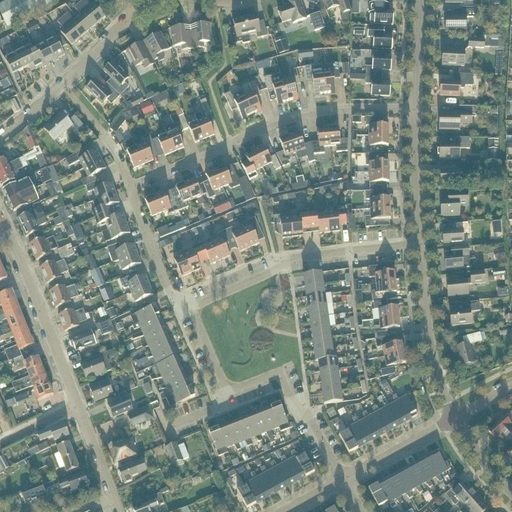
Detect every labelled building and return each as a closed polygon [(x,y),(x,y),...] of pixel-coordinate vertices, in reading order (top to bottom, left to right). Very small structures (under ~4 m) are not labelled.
[(0,25),(3,24),(3,23),(4,22),(8,29),(53,5),(50,0),(11,0),(0,6),(0,25)] [(105,17),(94,5),(91,8),(84,0),(79,5),(96,25),(105,17)] [(350,12),(346,0),(341,0),(337,2),(336,0),(322,0),(326,12),(339,8),(342,15),(340,20),(342,25),(351,21),(349,13),(350,12)] [(306,21),(300,2),(286,6),(287,9),(278,12),(282,25),(292,21),(293,25),(306,21)] [(393,26),(393,12),(385,12),(385,5),(369,4),(368,14),(374,14),(374,16),(370,16),(370,25),(393,26)] [(88,32),(96,25),(79,5),(74,9),(81,16),(77,19),(88,32)] [(466,19),(469,19),(477,19),(476,11),(454,12),(454,19),(446,18),(446,33),(466,33),(466,19)] [(88,32),(77,19),(74,22),(68,14),(63,19),(80,39),(88,32)] [(319,15),(310,18),(315,33),(325,30),(319,15)] [(267,38),(264,23),(258,24),(256,16),(245,19),(249,37),(256,35),(257,40),(267,38)] [(71,46),(80,39),(63,19),(57,23),(64,31),(60,33),(71,46)] [(249,37),(245,19),(233,21),(235,30),(229,31),(232,46),(243,43),(243,44),(244,45),(251,44),(249,37)] [(191,34),(193,51),(204,49),(203,44),(211,43),(209,25),(197,27),(197,33),(191,34)] [(193,51),(191,34),(184,34),(183,29),(171,30),(174,48),(182,47),(182,52),(193,51)] [(392,50),(392,36),(384,36),(384,29),(368,29),(367,38),(374,38),(373,50),(392,50)] [(61,37),(57,39),(54,33),(49,35),(53,42),(47,45),(46,45),(54,62),(55,63),(58,61),(58,60),(65,56),(62,50),(67,47),(63,40),(61,37)] [(165,57),(163,54),(169,51),(160,35),(149,41),(152,46),(147,49),(154,62),(157,61),(158,64),(164,61),(165,57)] [(46,45),(47,45),(44,38),(39,41),(42,47),(36,50),(46,68),(49,66),(48,65),(54,62),(46,45)] [(36,50),(33,51),(28,40),(25,42),(21,44),(23,49),(35,72),(42,69),(42,70),(46,68),(36,50)] [(285,41),(275,45),(279,55),(288,52),(285,41)] [(484,50),(484,42),(470,42),(469,49),(484,50)] [(155,65),(154,62),(147,49),(141,52),(138,47),(127,52),(135,69),(143,65),(146,70),(155,65)] [(30,75),(35,72),(23,49),(13,54),(22,71),(27,69),(30,75)] [(464,68),(465,52),(443,51),(443,67),(464,68)] [(17,74),(22,71),(13,54),(3,60),(15,82),(20,80),(17,74)] [(382,71),(391,71),(391,57),(373,57),(372,68),(366,68),(366,76),(382,77),(382,71)] [(256,72),(276,66),(274,59),(254,65),(256,72)] [(124,84),(129,79),(113,64),(104,73),(114,83),(110,87),(120,97),(129,88),(124,84)] [(330,96),(336,95),(333,77),(339,76),(338,64),(331,65),(332,67),(322,68),(323,76),(325,95),(330,94),(330,96)] [(323,76),(322,68),(311,70),(311,67),(305,68),(306,80),(312,79),(315,98),(320,97),(320,96),(325,95),(323,76)] [(293,103),(298,101),(293,83),(299,81),(296,70),(290,72),(292,81),(283,84),(288,102),(292,101),(293,103)] [(4,81),(9,79),(5,71),(0,72),(0,79),(1,82),(4,81)] [(288,102),(283,84),(280,75),(270,78),(270,77),(264,79),(267,90),(273,89),(278,107),(283,106),(283,104),(288,102)] [(382,83),(382,77),(366,76),(366,85),(372,86),(371,97),(390,97),(390,83),(382,83)] [(473,77),(466,77),(454,76),(454,84),(442,83),(441,97),(460,98),(460,90),(463,90),(465,88),(465,87),(472,87),(473,77)] [(9,79),(4,81),(8,89),(13,87),(9,79)] [(494,80),(487,83),(490,89),(497,85),(494,80)] [(120,97),(110,87),(106,92),(95,82),(86,91),(102,106),(107,101),(112,106),(120,97)] [(257,115),(262,113),(254,96),(260,93),(255,82),(249,85),(253,94),(244,98),(252,116),(256,114),(257,115)] [(247,118),(252,116),(244,98),(241,93),(232,97),(230,94),(224,96),(229,107),(235,105),(243,122),(248,119),(247,118)] [(161,95),(152,99),(155,105),(164,100),(161,95)] [(206,100),(205,101),(203,97),(199,99),(200,103),(205,116),(211,113),(206,100)] [(143,104),(141,99),(131,104),(133,109),(143,104)] [(20,112),(20,111),(14,100),(8,103),(14,115),(20,112)] [(144,105),(140,107),(142,112),(144,117),(154,112),(153,109),(150,102),(144,105)] [(440,114),(440,130),(459,131),(459,124),(471,124),(471,118),(475,118),(476,108),(458,107),(458,115),(440,114)] [(132,111),(124,115),(127,121),(135,118),(132,111)] [(207,119),(203,121),(200,113),(194,116),(198,123),(205,140),(214,136),(207,119)] [(85,130),(75,118),(69,123),(61,115),(44,130),(55,142),(72,127),(79,135),(85,130)] [(183,132),(178,119),(176,115),(171,117),(174,125),(164,129),(167,136),(174,153),(184,149),(178,134),(183,132)] [(205,140),(198,123),(188,127),(183,116),(178,119),(183,132),(189,130),(195,145),(205,140)] [(116,135),(127,121),(121,117),(110,131),(116,135)] [(389,137),(388,127),(383,127),(383,121),(365,121),(365,129),(369,129),(369,138),(389,137)] [(42,155),(30,127),(24,132),(31,151),(33,150),(34,152),(23,157),(23,158),(7,166),(4,158),(0,159),(0,160),(1,162),(0,162),(0,175),(26,163),(35,158),(41,155),(42,155)] [(347,140),(340,141),(339,128),(328,129),(330,148),(336,147),(336,153),(347,152),(347,140)] [(323,148),(330,148),(328,129),(318,130),(319,143),(311,144),(312,156),(323,155),(323,148)] [(89,140),(93,136),(89,131),(85,135),(89,140)] [(118,133),(113,138),(118,145),(124,141),(118,133)] [(299,133),(289,137),(295,155),(297,161),(307,158),(309,164),(314,162),(312,156),(311,144),(304,146),(299,133)] [(143,139),(145,145),(146,144),(152,142),(149,136),(143,139)] [(165,157),(174,153),(167,136),(157,140),(165,157)] [(289,157),(295,155),(289,137),(279,140),(284,153),(276,155),(282,168),(289,165),(288,162),(289,162),(290,159),(289,157)] [(383,156),(382,148),(389,148),(389,137),(369,138),(369,143),(366,144),(366,156),(383,156)] [(470,150),(470,139),(454,139),(454,145),(440,145),(440,159),(460,159),(460,150),(470,150)] [(128,143),(121,146),(125,154),(127,153),(134,170),(144,166),(137,148),(133,141),(128,143)] [(146,144),(137,148),(144,166),(153,162),(146,144)] [(254,152),(262,169),(272,164),(276,172),(281,169),(275,157),(269,159),(264,147),(254,152)] [(493,150),(488,150),(488,162),(498,162),(498,150),(493,150)] [(84,170),(101,161),(96,152),(84,158),(81,152),(65,160),(68,166),(79,161),(84,170)] [(253,173),(262,169),(254,152),(245,156),(248,163),(241,166),(249,182),(255,179),(253,173)] [(41,155),(35,158),(37,164),(44,161),(41,155)] [(389,163),(383,163),(383,156),(366,156),(366,164),(366,167),(369,167),(369,174),(389,174),(389,163)] [(94,176),(106,170),(101,161),(84,170),(88,179),(81,183),(84,188),(97,183),(94,176)] [(15,182),(11,173),(14,171),(15,173),(27,167),(26,163),(0,175),(0,185),(1,186),(2,188),(15,182)] [(462,177),(473,176),(472,164),(458,165),(458,172),(440,172),(440,186),(462,185),(462,177)] [(53,186),(59,183),(52,167),(46,169),(53,186)] [(225,167),(215,171),(223,189),(228,186),(229,189),(232,190),(240,187),(239,182),(236,176),(230,179),(225,167)] [(213,193),(223,189),(215,171),(206,175),(209,183),(203,185),(209,200),(215,197),(213,193)] [(389,184),(389,174),(369,174),(369,184),(369,192),(377,192),(377,184),(389,184)] [(40,181),(43,186),(51,182),(49,177),(40,181)] [(297,185),(291,186),(292,192),(306,189),(305,183),(304,184),(302,177),(295,179),(297,185)] [(6,198),(8,203),(24,195),(33,191),(27,179),(16,185),(17,186),(4,192),(4,193),(3,194),(4,197),(6,198)] [(185,184),(192,201),(202,197),(195,180),(185,184)] [(239,182),(240,187),(246,201),(252,198),(244,180),(239,182)] [(59,183),(53,186),(58,198),(64,196),(59,183)] [(187,204),(192,201),(185,184),(175,188),(181,201),(175,203),(179,212),(189,208),(187,204)] [(56,195),(51,185),(46,188),(51,198),(56,195)] [(97,201),(116,195),(112,185),(94,191),(97,201)] [(38,201),(33,191),(24,195),(8,203),(10,207),(10,208),(11,211),(13,211),(14,214),(27,207),(26,207),(38,201)] [(369,192),(365,192),(366,200),(370,200),(371,211),(390,210),(390,199),(388,199),(382,200),(382,192),(377,192),(369,192)] [(468,208),(468,199),(467,192),(453,193),(454,200),(441,201),(442,217),(460,216),(459,209),(468,208)] [(175,203),(169,205),(164,193),(155,197),(162,214),(167,212),(169,216),(179,212),(175,203)] [(107,209),(119,205),(116,195),(97,201),(92,203),(95,211),(93,212),(95,219),(109,214),(107,209)] [(56,196),(45,201),(46,204),(57,199),(56,196)] [(152,218),(162,214),(155,197),(145,201),(152,218)] [(57,213),(63,210),(62,209),(59,202),(52,205),(55,212),(55,213),(57,213)] [(340,232),(339,226),(347,225),(345,208),(337,209),(338,213),(327,214),(330,234),(340,232)] [(43,219),(44,218),(40,209),(30,214),(17,221),(21,230),(43,219)] [(64,214),(63,210),(57,213),(59,218),(53,221),(56,228),(68,222),(67,219),(64,214)] [(240,210),(234,213),(236,219),(242,216),(240,210)] [(379,228),(379,221),(391,221),(390,210),(371,211),(371,218),(365,218),(365,229),(379,228)] [(64,214),(67,219),(72,217),(70,211),(65,213),(64,214)] [(311,230),(309,214),(308,214),(308,211),(299,212),(296,215),(297,218),(290,219),(293,238),(303,237),(303,231),(311,230)] [(236,221),(233,213),(226,216),(229,224),(236,221)] [(327,214),(321,215),(320,213),(309,214),(311,230),(319,229),(319,235),(330,234),(327,214)] [(123,215),(110,220),(109,214),(95,219),(98,226),(100,225),(101,227),(106,225),(108,232),(127,225),(123,215)] [(290,219),(284,220),(284,218),(283,217),(274,218),(276,234),(282,233),(283,240),(293,238),(290,219)] [(43,219),(21,230),(26,239),(39,233),(37,229),(46,225),(43,219)] [(259,244),(254,232),(260,229),(255,219),(247,222),(246,225),(247,228),(242,231),(250,249),(259,244)] [(463,234),(469,234),(468,224),(456,225),(457,231),(443,232),(443,234),(441,236),(441,238),(441,240),(442,242),(444,243),(444,246),(464,244),(463,234)] [(78,225),(70,229),(73,236),(74,236),(79,233),(81,233),(78,225)] [(106,243),(130,235),(127,225),(108,232),(103,234),(106,243)] [(170,235),(168,230),(166,227),(157,231),(160,239),(170,235)] [(168,230),(170,235),(178,232),(175,227),(168,230)] [(242,231),(236,233),(235,230),(232,229),(225,232),(229,241),(234,239),(240,253),(250,249),(242,231)] [(224,243),(229,241),(225,232),(218,235),(217,238),(218,241),(213,243),(220,261),(230,257),(224,243)] [(32,254),(54,244),(52,239),(45,242),(44,239),(29,246),(32,254)] [(211,266),(220,261),(213,243),(203,247),(202,245),(197,247),(203,261),(208,259),(211,266)] [(54,244),(32,254),(36,262),(51,255),(50,252),(56,249),(54,244)] [(70,246),(57,251),(59,256),(71,250),(72,250),(76,248),(74,244),(70,246)] [(134,246),(120,250),(118,245),(108,249),(113,264),(119,262),(138,255),(134,246)] [(198,264),(203,261),(197,247),(192,249),(193,252),(183,256),(191,274),(201,270),(198,264)] [(468,248),(450,250),(450,256),(445,257),(446,270),(470,268),(468,248)] [(71,250),(59,256),(61,260),(73,255),(71,250)] [(503,250),(492,253),(494,262),(505,259),(503,250)] [(123,272),(141,265),(138,255),(119,262),(123,272)] [(182,278),(191,274),(183,256),(174,260),(182,278)] [(83,261),(77,263),(80,269),(86,267),(83,261)] [(43,277),(64,268),(62,262),(55,265),(54,262),(39,269),(43,277)] [(94,262),(87,266),(90,272),(97,269),(94,262)] [(395,273),(383,274),(382,267),(369,268),(370,278),(376,278),(376,284),(396,282),(395,273)] [(64,268),(43,277),(46,286),(61,279),(60,276),(67,273),(64,268)] [(468,285),(485,283),(484,272),(470,273),(471,280),(447,282),(449,297),(469,294),(468,285)] [(305,288),(323,285),(322,274),(304,276),(305,288)] [(102,277),(94,280),(97,288),(105,285),(102,277)] [(150,286),(146,277),(131,283),(129,278),(120,282),(123,289),(126,290),(129,288),(131,294),(150,286)] [(386,294),(397,293),(396,282),(376,284),(377,292),(372,292),(371,294),(371,303),(373,303),(387,301),(386,294)] [(307,298),(325,296),(323,285),(305,288),(307,298)] [(136,304),(154,296),(150,286),(131,294),(136,304)] [(75,293),(73,287),(66,290),(64,287),(49,293),(52,301),(75,293)] [(113,300),(110,291),(100,294),(104,304),(113,300)] [(0,307),(2,307),(15,301),(12,292),(0,296),(0,307)] [(77,298),(75,293),(52,301),(55,309),(71,304),(70,301),(77,298)] [(308,309),(326,307),(325,296),(307,298),(308,309)] [(0,317),(5,316),(19,310),(15,301),(2,307),(3,311),(0,311),(0,317)] [(378,309),(379,320),(399,318),(398,308),(387,309),(387,301),(373,303),(374,310),(378,309)] [(470,313),(480,312),(479,302),(466,303),(466,311),(451,312),(452,326),(471,324),(470,313)] [(134,326),(159,315),(155,307),(130,317),(134,326)] [(310,320),(328,317),(326,307),(308,309),(310,320)] [(100,319),(106,317),(103,309),(98,311),(100,319)] [(9,325),(23,319),(19,310),(5,316),(0,317),(0,324),(2,324),(2,322),(7,320),(9,325)] [(116,318),(113,310),(107,313),(110,321),(116,318)] [(58,316),(61,325),(84,317),(82,312),(74,314),(73,311),(58,316)] [(87,321),(90,320),(88,315),(84,317),(61,325),(64,333),(79,328),(78,325),(86,323),(85,322),(87,321)] [(143,335),(164,326),(159,315),(134,326),(132,327),(134,331),(140,328),(142,333),(143,335)] [(311,330),(329,328),(328,317),(310,320),(311,330)] [(388,337),(388,330),(400,328),(399,318),(379,320),(380,326),(374,326),(375,339),(388,337)] [(27,324),(25,325),(23,319),(9,325),(10,329),(2,332),(1,330),(0,330),(0,338),(12,334),(29,327),(27,324)] [(101,337),(110,334),(106,322),(95,326),(97,332),(99,331),(101,337)] [(142,333),(137,335),(139,340),(145,338),(147,344),(148,345),(168,336),(164,326),(143,335),(142,333)] [(30,337),(27,332),(30,331),(29,327),(12,334),(0,338),(0,343),(5,342),(6,345),(10,343),(9,340),(14,338),(16,343),(30,337)] [(313,341),(331,339),(329,328),(311,330),(313,341)] [(510,328),(499,330),(500,337),(511,335),(510,328)] [(89,348),(95,345),(90,332),(71,340),(68,341),(71,349),(74,347),(76,353),(84,350),(82,347),(88,345),(89,348)] [(470,345),(482,341),(480,334),(463,338),(465,346),(456,348),(461,367),(475,364),(470,345)] [(152,356),(173,347),(168,336),(148,345),(147,344),(142,346),(143,350),(149,348),(152,354),(152,356)] [(31,337),(30,338),(30,337),(16,343),(18,347),(4,352),(8,363),(22,358),(20,352),(33,347),(32,344),(33,343),(35,342),(33,338),(31,337)] [(402,343),(390,345),(389,337),(376,340),(377,348),(383,347),(385,357),(404,353),(402,343)] [(314,352),(332,349),(331,339),(313,341),(314,352)] [(157,366),(177,357),(173,347),(152,356),(152,354),(146,356),(148,360),(154,358),(157,366)] [(334,360),(332,349),(314,352),(316,363),(318,363),(318,362),(334,360)] [(114,370),(110,360),(114,358),(112,352),(99,357),(102,363),(100,363),(99,361),(82,368),(86,379),(93,376),(94,379),(105,375),(104,374),(114,370)] [(404,353),(385,357),(387,367),(406,363),(404,353)] [(162,377),(182,368),(177,357),(157,366),(162,377)] [(37,359),(24,364),(22,358),(9,363),(14,374),(26,369),(28,373),(41,368),(37,359)] [(320,373),(338,371),(336,359),(334,360),(318,362),(318,363),(320,373)] [(124,363),(119,365),(122,372),(127,370),(124,363)] [(382,377),(389,376),(396,374),(394,367),(381,370),(382,377)] [(14,389),(45,377),(41,368),(28,373),(29,378),(12,384),(14,389)] [(166,387),(186,378),(182,368),(162,377),(156,379),(155,376),(155,377),(154,375),(150,377),(152,382),(163,379),(165,385),(166,387)] [(321,384),(339,381),(338,371),(320,373),(321,384)] [(35,391),(48,386),(45,377),(14,389),(15,394),(33,387),(35,391)] [(171,397),(191,389),(186,378),(166,387),(165,385),(160,388),(161,391),(167,390),(171,397)] [(132,381),(125,384),(127,391),(135,388),(132,381)] [(323,394),(341,392),(339,381),(321,384),(323,394)] [(384,381),(379,384),(383,390),(388,387),(385,382),(384,381)] [(95,403),(113,396),(107,382),(89,388),(95,403)] [(147,395),(152,393),(148,385),(143,387),(147,395)] [(48,386),(35,391),(34,391),(38,401),(53,396),(49,386),(48,386)] [(170,409),(195,398),(191,389),(171,397),(166,399),(170,409)] [(324,406),(343,403),(341,392),(323,394),(324,406)] [(120,401),(107,406),(112,419),(133,410),(126,393),(118,396),(120,401)] [(14,406),(31,400),(28,394),(12,400),(14,406)] [(397,402),(407,422),(418,416),(411,403),(414,402),(410,394),(399,401),(397,402)] [(397,402),(399,401),(396,395),(392,397),(394,403),(389,406),(387,407),(397,427),(407,422),(397,402)] [(12,400),(5,403),(8,409),(14,406),(12,400)] [(387,407),(389,406),(386,400),(382,402),(384,408),(379,411),(377,413),(387,432),(397,427),(387,407)] [(281,433),(290,430),(280,404),(271,408),(279,429),(281,433)] [(377,413),(379,411),(376,406),(372,408),(374,414),(369,417),(367,418),(378,438),(387,432),(377,413)] [(148,408),(128,416),(133,428),(153,420),(148,408)] [(269,433),(271,432),(279,429),(271,408),(260,412),(269,433)] [(333,410),(326,414),(330,421),(337,417),(333,410)] [(260,412),(250,417),(258,437),(260,436),(266,434),(269,439),(273,438),(271,432),(269,433),(260,412)] [(367,418),(369,417),(366,412),(362,413),(364,419),(359,422),(357,423),(368,443),(378,438),(367,418)] [(511,426),(503,416),(489,428),(498,439),(500,437),(509,446),(505,450),(511,457),(511,426)] [(263,442),(260,436),(258,437),(250,417),(239,421),(247,441),(250,440),(256,438),(259,443),(263,442)] [(357,423),(359,422),(356,417),(352,419),(354,425),(347,429),(348,431),(358,448),(368,443),(357,423)] [(252,446),(250,440),(247,441),(239,421),(229,425),(237,445),(239,445),(245,442),(248,447),(252,446)] [(241,450),(239,445),(237,445),(229,425),(218,429),(227,450),(234,447),(238,452),(241,450)] [(64,426),(38,436),(41,442),(52,438),(54,443),(69,437),(64,426)] [(228,454),(227,450),(218,429),(209,433),(219,458),(228,454)] [(349,453),(358,448),(348,431),(339,435),(349,453)] [(134,447),(135,447),(134,445),(133,446),(131,441),(125,443),(124,441),(107,448),(114,466),(137,457),(134,447)] [(40,453),(48,449),(46,443),(37,448),(40,453)] [(62,461),(74,456),(69,444),(57,448),(62,461)] [(177,444),(165,449),(171,466),(184,461),(178,448),(177,444)] [(296,459),(298,458),(294,450),(291,452),(293,458),(287,461),(285,462),(295,482),(305,477),(296,459)] [(437,476),(440,475),(451,469),(447,462),(444,463),(437,451),(427,457),(437,476)] [(296,459),(305,477),(314,472),(305,454),(298,458),(296,459)] [(51,465),(57,463),(55,456),(49,458),(51,465)] [(74,456),(62,461),(67,474),(79,469),(74,456)] [(285,462),(287,461),(284,456),(282,457),(281,458),(283,463),(277,467),(275,468),(285,488),(295,482),(285,462)] [(3,457),(0,458),(0,465),(3,471),(9,468),(3,457)] [(443,480),(440,475),(437,476),(427,457),(417,462),(427,482),(430,481),(435,478),(440,482),(443,480)] [(275,468),(277,467),(274,461),(271,463),(272,469),(267,472),(265,473),(275,493),(285,488),(275,468)] [(143,466),(145,465),(144,462),(118,471),(124,485),(132,482),(131,479),(138,476),(136,472),(144,469),(143,466)] [(433,486),(430,481),(427,482),(417,462),(407,468),(417,487),(420,486),(425,483),(429,488),(433,486)] [(57,463),(51,465),(54,472),(60,469),(57,463)] [(220,464),(214,466),(216,474),(222,472),(220,464)] [(265,473),(267,472),(264,466),(260,468),(262,474),(257,477),(255,478),(265,498),(275,493),(265,473)] [(423,492),(420,486),(417,487),(407,468),(397,473),(408,492),(410,491),(415,488),(420,493),(423,492)] [(255,478),(257,477),(254,472),(250,474),(252,480),(245,484),(246,486),(256,504),(265,498),(255,478)] [(413,497),(410,491),(408,492),(397,473),(387,478),(398,498),(400,497),(405,494),(410,499),(413,497)] [(90,485),(90,484),(90,482),(89,482),(87,482),(85,482),(83,475),(58,484),(60,490),(68,487),(71,493),(87,487),(88,487),(89,486),(90,485)] [(202,481),(199,476),(192,480),(195,485),(202,481)] [(403,502),(400,497),(398,498),(387,478),(377,484),(387,502),(387,503),(395,499),(399,504),(403,502)] [(25,505),(46,496),(45,491),(54,487),(53,483),(43,486),(21,494),(25,505)] [(378,506),(387,502),(377,484),(368,489),(378,506)] [(451,490),(445,496),(454,507),(460,502),(464,507),(477,495),(470,487),(469,488),(466,485),(465,485),(465,484),(464,484),(464,485),(463,485),(462,485),(461,486),(457,489),(453,493),(451,490)] [(247,508),(256,504),(246,486),(237,490),(247,508)] [(150,504),(133,510),(133,511),(159,511),(158,507),(165,504),(161,495),(168,493),(168,492),(166,489),(159,493),(160,495),(148,499),(150,504)] [(422,495),(426,502),(431,499),(427,492),(422,495)] [(481,507),(485,504),(477,495),(464,507),(459,511),(485,511),(481,507)]
